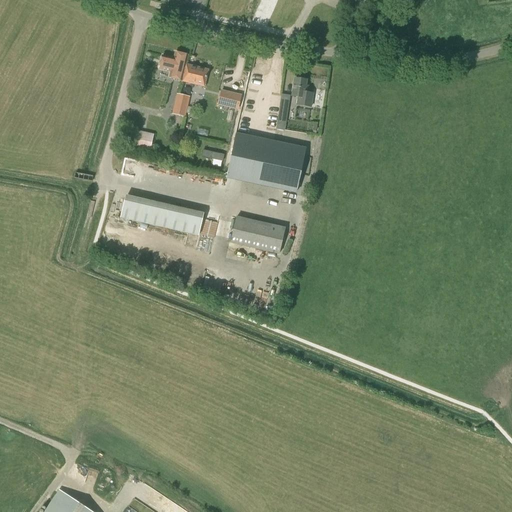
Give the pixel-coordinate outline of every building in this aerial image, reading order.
[(182,80),(186,65),(185,65),(188,56),(175,53),(173,59),(162,56),(159,69),(170,72),(169,78),(182,81),(182,80)] [(182,80),(182,81),(182,82),(203,87),(208,70),(186,65),(182,80)] [(268,85),(270,75),(252,73),(250,83),(245,111),(259,113),(263,85),(268,85)] [(310,108),(311,103),(313,93),(307,92),(308,89),(305,88),(306,81),(295,78),(292,96),(298,97),(296,105),(310,108)] [(218,89),(215,103),(235,107),(238,93),(218,89)] [(185,117),(190,97),(176,94),(172,114),(185,117)] [(277,117),(286,118),(288,109),(279,108),(277,117)] [(258,126),(260,115),(240,111),(238,123),(258,126)] [(150,132),(130,128),(127,139),(147,143),(150,132)] [(295,194),(304,150),(234,135),(226,174),(286,187),(285,192),(295,194)] [(223,162),(224,155),(203,150),(201,157),(223,162)] [(127,158),(126,163),(148,169),(150,164),(127,158)] [(123,221),(216,239),(218,227),(206,224),(208,212),(128,196),(123,221)] [(238,217),(233,245),(283,254),(288,227),(238,217)] [(91,511),(60,491),(46,511),(91,511)]
